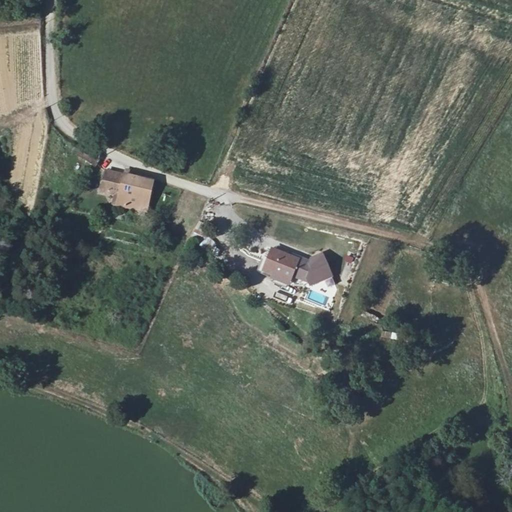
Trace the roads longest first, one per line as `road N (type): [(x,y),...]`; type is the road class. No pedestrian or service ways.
road 1 (unclassified): [(50,0),(53,110),(62,126),(96,149),(235,198)]
road 2 (track): [(235,198),(417,242)]
